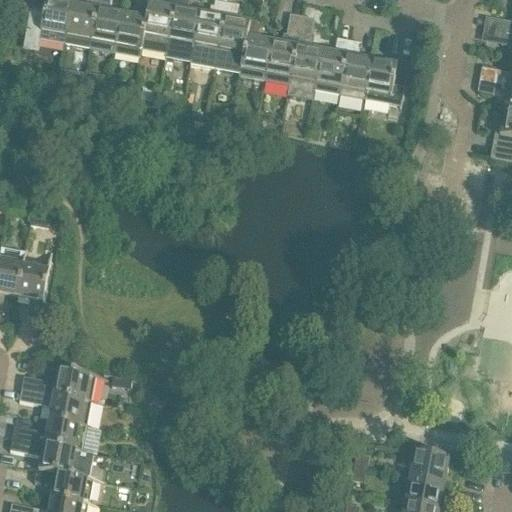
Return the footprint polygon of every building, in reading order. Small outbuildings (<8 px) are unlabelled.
[(0,0),(0,7),(15,10),(17,1),(17,0),(21,0),(29,1),(30,0),(0,0)] [(13,20),(30,23),(25,51),(39,53),(41,43),(64,48),(72,10),(61,8),(61,2),(50,0),(30,0),(29,1),(21,0),(17,0),(17,1),(15,10),(13,20)] [(90,53),(100,0),(88,0),(87,12),(72,10),(64,48),(90,53)] [(100,0),(90,53),(115,57),(122,19),(110,17),(112,0),(100,0)] [(166,58),(177,0),(166,0),(164,11),(150,8),(143,48),(142,53),(166,58)] [(187,15),(189,0),(177,0),(166,58),(166,61),(191,66),(193,57),(200,18),(187,15)] [(200,18),(193,57),(191,69),(215,73),(218,62),(228,7),(218,5),(215,20),(200,18)] [(140,62),(142,53),(143,48),(150,8),(139,6),(137,21),(122,19),(115,57),(140,62)] [(215,73),(240,78),(243,66),(250,27),(237,24),(240,9),(228,7),(218,62),(215,73)] [(292,18),(285,49),(272,47),(265,86),(289,90),(303,20),(292,18)] [(303,20),(289,90),(288,100),(312,105),(314,95),(321,56),(308,54),(314,22),(303,20)] [(511,27),(504,26),(502,38),(511,39),(511,27)] [(258,44),(261,29),(250,27),(243,66),(240,78),(240,81),(265,86),(272,47),(258,44)] [(500,49),(511,51),(511,39),(502,38),(500,49)] [(337,43),(334,59),(321,56),(314,95),(339,100),(349,45),(337,43)] [(349,45),(339,100),(364,104),(371,66),(357,63),(360,47),(349,45)] [(385,62),(384,68),(371,66),(364,104),(400,111),(408,67),(385,62)] [(511,72),(511,79),(479,73),(477,84),(511,90),(511,72)] [(415,77),(413,89),(425,92),(427,80),(415,77)] [(511,90),(477,84),(475,96),(506,102),(504,115),(511,116),(511,90)] [(168,97),(165,113),(179,116),(182,100),(168,97)] [(226,109),(224,118),(232,119),(234,110),(226,109)] [(511,116),(504,115),(502,128),(496,127),(491,151),(489,163),(511,167),(511,116)] [(53,225),(52,233),(61,234),(63,235),(64,227),(53,225)] [(0,317),(3,300),(17,302),(24,265),(25,256),(0,252),(0,254),(0,317)] [(48,268),(47,270),(24,265),(17,302),(30,305),(27,321),(46,325),(49,308),(43,307),(52,256),(50,255),(48,268)] [(95,382),(59,375),(56,390),(25,384),(23,395),(91,408),(95,382)] [(91,408),(23,395),(21,406),(52,412),(50,425),(86,432),(91,408)] [(16,434),(14,444),(82,457),(82,456),(96,459),(101,435),(86,432),(50,425),(47,440),(16,434)] [(12,455),(43,462),(40,476),(77,483),(82,457),(14,444),(12,455)] [(414,457),(409,483),(443,490),(448,464),(414,457)] [(367,464),(355,462),(353,473),(365,475),(367,464)] [(351,484),(363,486),(365,475),(353,473),(351,484)] [(37,476),(35,487),(54,490),(52,504),(89,511),(94,486),(77,483),(40,476),(37,476)] [(443,490),(409,483),(404,508),(426,511),(441,511),(444,499),(441,499),(443,490)]
